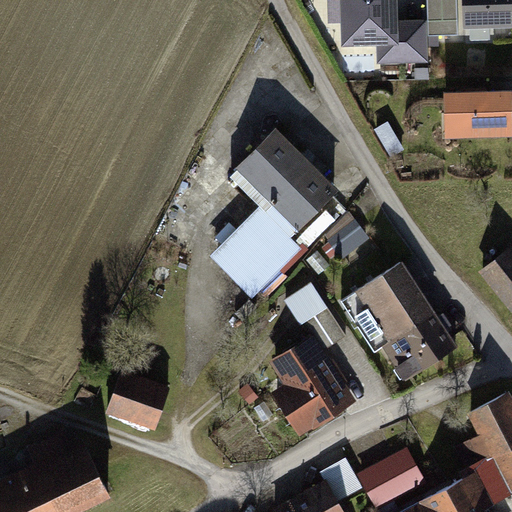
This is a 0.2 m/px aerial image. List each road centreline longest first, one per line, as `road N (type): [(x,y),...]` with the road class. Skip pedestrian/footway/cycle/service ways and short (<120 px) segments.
road 1 (residential): [(509,356),(373,170),(285,0)]
road 2 (residential): [(509,356),(380,408),(239,496)]
road 3 (residential): [(239,496),(183,459),(0,394)]
